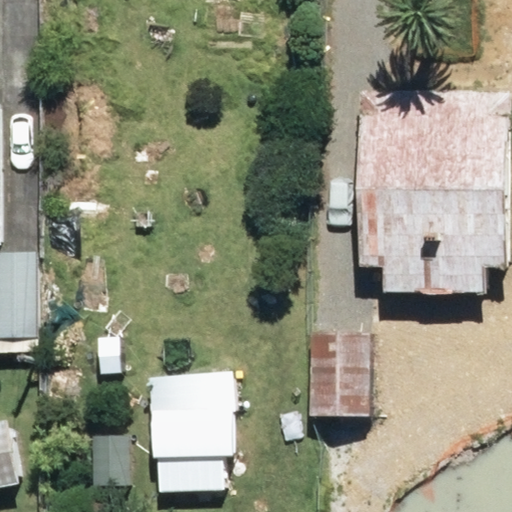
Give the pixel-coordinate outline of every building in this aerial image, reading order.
[(362,265),(386,265),(387,292),(488,291),(488,267),(511,266),(511,138),(511,90),(361,91),(362,265)] [(0,252),(18,252),(17,114),(0,114),(0,252)] [(5,259),(5,343),(51,343),(50,258),(5,259)] [(318,423),(384,424),(385,340),(319,339),(318,423)] [(0,432),(0,497),(35,490),(23,428),(0,432)]
